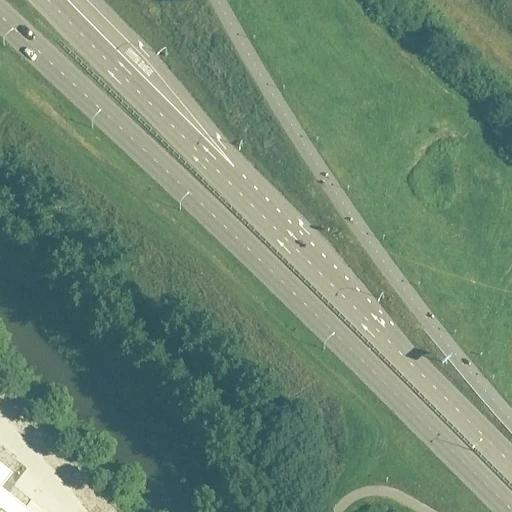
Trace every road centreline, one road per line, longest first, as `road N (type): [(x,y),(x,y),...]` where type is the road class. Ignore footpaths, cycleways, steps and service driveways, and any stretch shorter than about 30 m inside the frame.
road 1 (secondary): [(0,19),(511,511)]
road 2 (secondary): [(511,464),(47,0)]
